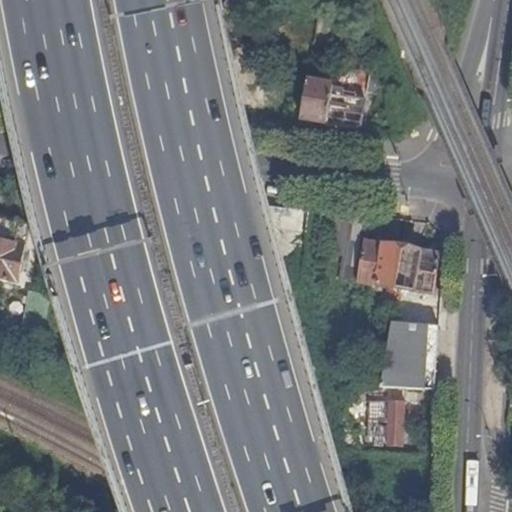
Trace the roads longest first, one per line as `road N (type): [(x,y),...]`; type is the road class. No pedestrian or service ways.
road 1 (motorway): [(47,0),(140,394),(180,511)]
road 2 (motorway): [(304,511),(256,373),(172,51)]
road 3 (tertiary): [(0,143),(388,182)]
road 4 (primary): [(480,191),(465,505)]
road 5 (tertiary): [(491,0),(459,93),(427,153),(388,182)]
road 6 (primary): [(509,0),(480,191)]
